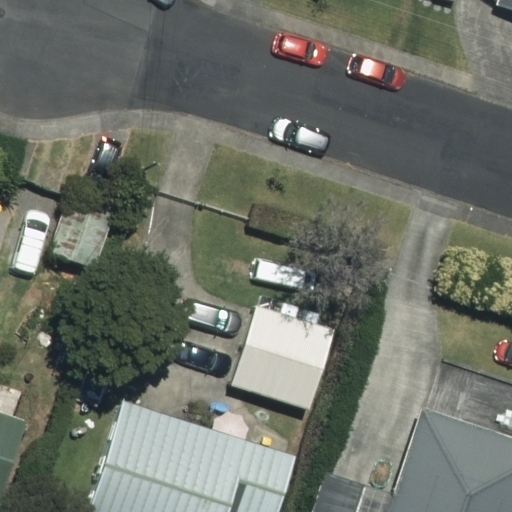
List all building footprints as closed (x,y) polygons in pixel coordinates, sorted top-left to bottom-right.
[(58,252),(103,266),(124,202),(79,188),(58,252)] [(238,384),(316,409),(341,330),(263,305),(238,384)] [(97,511),(282,511),(300,455),(131,402),(97,511)] [(511,511),(511,434),(428,407),(393,511),(511,511)] [(0,507),(4,509),(35,422),(0,409),(0,507)]
